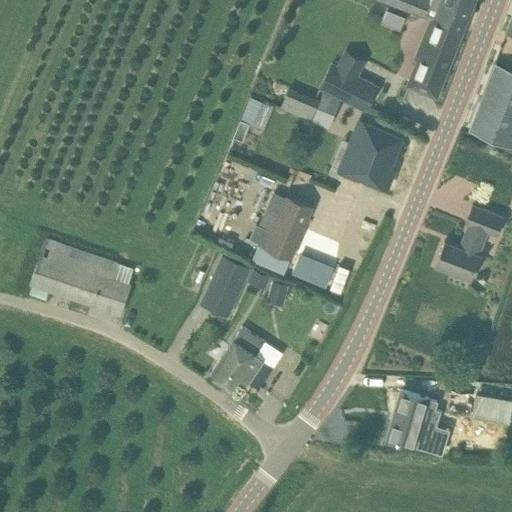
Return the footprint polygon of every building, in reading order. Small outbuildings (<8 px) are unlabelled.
[(406,8),(385,0),(384,0),(380,13),(401,21),(406,8)] [(475,0),(385,0),(406,8),(434,19),(435,18),(457,27),(457,25),(462,27),(461,29),(464,30),(475,0)] [(438,95),(464,30),(461,29),(462,27),(457,25),(457,27),(435,18),(434,19),(409,84),(438,95)] [(511,68),(495,62),(469,129),(511,145),(511,68)] [(377,87),(331,64),(320,87),(367,109),(377,87)] [(278,103),(307,117),(316,99),(286,85),(278,103)] [(324,91),(313,120),(329,127),(341,98),(324,91)] [(251,96),(241,119),(250,123),(253,124),(262,101),(251,96)] [(360,147),(349,173),(361,178),(363,174),(371,178),(369,182),(389,190),(397,172),(392,169),(405,139),(363,121),(357,135),(354,143),(353,144),(360,147)] [(255,255),(253,260),(284,273),(292,256),(313,205),(288,194),(287,195),(281,192),(280,193),(266,227),(260,242),(255,255)] [(505,216),(491,211),(473,204),(466,221),(470,222),(461,245),(445,239),(435,264),(472,279),(482,254),(479,253),(488,229),(498,233),(505,216)] [(118,261),(46,237),(30,283),(121,313),(132,283),(129,281),(134,268),(118,262),(118,261)] [(249,265),(223,254),(207,291),(233,302),(249,265)] [(339,264),(330,288),(342,292),(351,268),(339,264)] [(289,284),(273,280),(268,300),(284,304),(289,284)] [(266,341),(249,330),(242,325),(228,347),(211,373),(233,387),(240,376),(249,382),(249,381),(259,387),(274,365),(258,354),(266,341)] [(470,416),(474,392),(476,380),(457,376),(454,388),(449,412),(470,416)] [(429,396),(422,394),(403,388),(395,414),(396,415),(390,436),(432,448),(432,453),(443,455),(451,419),(439,417),(441,410),(435,408),(438,400),(429,397),(429,396)] [(509,421),(511,406),(511,398),(477,392),(473,415),(509,421)]
